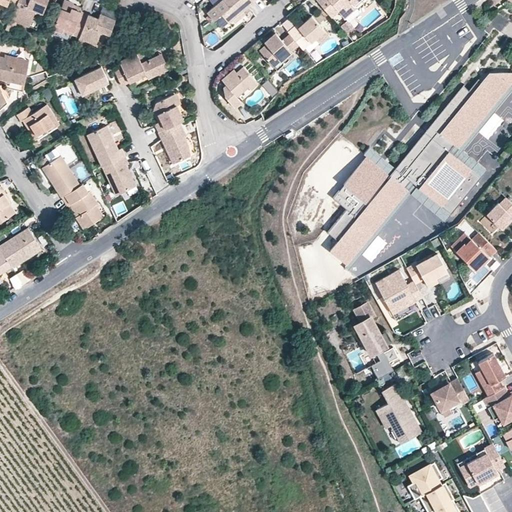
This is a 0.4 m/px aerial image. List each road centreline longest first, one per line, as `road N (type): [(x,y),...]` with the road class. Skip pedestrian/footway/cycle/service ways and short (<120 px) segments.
road 1 (residential): [(231,151),(467,0)]
road 2 (track): [(108,511),(0,364)]
road 3 (track): [(106,242),(101,270),(0,338)]
road 4 (residential): [(75,263),(0,148)]
